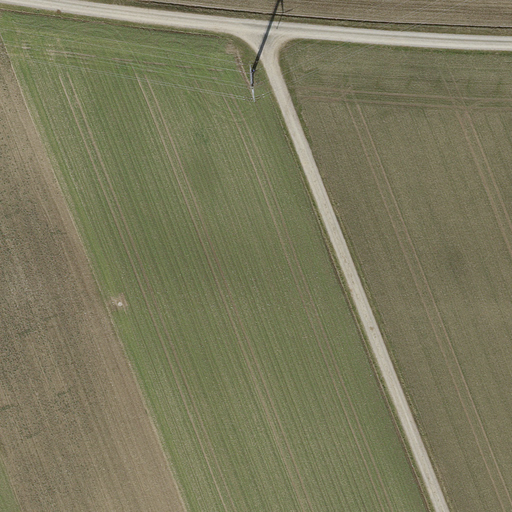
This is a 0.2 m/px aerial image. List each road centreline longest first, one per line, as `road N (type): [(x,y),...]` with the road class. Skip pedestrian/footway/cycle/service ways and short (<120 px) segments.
road 1 (track): [(443,511),(257,29)]
road 2 (track): [(511,42),(257,29),(22,0)]
